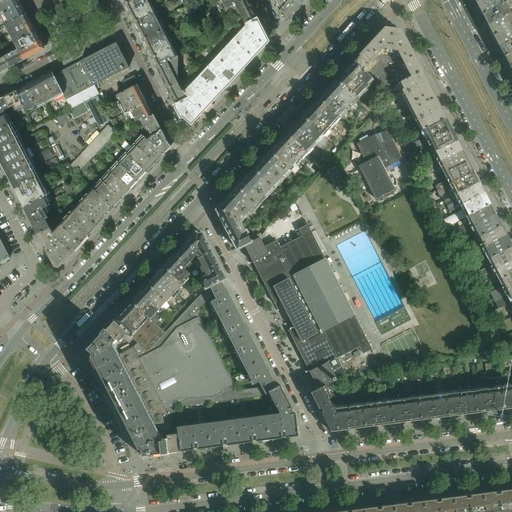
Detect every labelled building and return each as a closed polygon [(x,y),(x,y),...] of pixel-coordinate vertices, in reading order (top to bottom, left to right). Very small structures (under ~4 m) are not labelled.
[(19,0),(7,0),(0,4),(0,14),(21,4),(19,0)] [(147,0),(132,0),(123,5),(128,14),(149,3),(147,0)] [(185,0),(184,1),(190,12),(194,9),(189,0),(185,0)] [(219,0),(218,0),(223,9),(227,7),(241,0),(219,0)] [(245,0),(241,0),(227,7),(229,10),(239,14),(250,8),(245,0)] [(272,0),(278,10),(278,11),(288,0),(272,0)] [(298,0),(288,0),(278,11),(278,10),(277,12),(286,20),(302,3),(298,0)] [(483,0),(477,4),(483,15),(504,4),(502,0),(499,2),(498,0),(483,0)] [(489,26),(511,13),(511,9),(508,2),(504,4),(483,15),(489,26)] [(149,3),(128,14),(132,23),(154,12),(149,3)] [(21,4),(0,14),(0,17),(4,24),(26,13),(21,4)] [(256,19),(250,8),(239,14),(244,24),(246,24),(256,19)] [(154,12),(132,23),(137,31),(158,20),(154,12)] [(26,13),(4,24),(8,33),(31,21),(26,13)] [(494,36),(511,27),(511,13),(489,26),(494,36)] [(267,41),(256,19),(246,24),(244,24),(231,38),(252,58),(267,41)] [(158,20),(137,31),(141,40),(163,29),(158,20)] [(31,21),(8,33),(13,42),(35,30),(31,21)] [(500,47),(511,40),(511,27),(494,36),(500,47)] [(163,29),(141,40),(146,49),(167,38),(163,29)] [(401,31),(394,30),(386,29),(371,46),(382,56),(398,59),(395,87),(399,84),(405,95),(403,96),(408,106),(433,94),(401,31)] [(18,51),(40,40),(35,30),(13,42),(16,49),(17,49),(18,51)] [(167,38),(146,49),(151,58),(172,47),(167,38)] [(252,58),(231,38),(214,56),(235,75),(252,58)] [(42,50),(43,46),(40,40),(18,51),(23,60),(42,50)] [(511,40),(500,47),(505,57),(511,53),(511,40)] [(80,61),(82,64),(68,71),(66,68),(53,75),(52,75),(62,95),(65,100),(129,67),(116,42),(80,61)] [(371,46),(356,63),(373,79),(378,84),(395,87),(398,59),(382,56),(371,46)] [(172,47),(151,58),(155,67),(176,56),(172,47)] [(23,60),(18,51),(17,49),(16,49),(3,56),(9,67),(23,60)] [(0,71),(9,67),(3,56),(0,57),(0,71)] [(176,56),(155,67),(160,76),(176,68),(176,56)] [(235,75),(214,56),(198,73),(219,92),(235,75)] [(356,63),(347,72),(366,89),(369,85),(368,84),(373,79),(356,63)] [(176,68),(160,76),(166,88),(176,83),(176,68)] [(52,72),(42,77),(53,99),(62,95),(52,75),(53,75),(52,72)] [(347,72),(339,80),(360,100),(368,91),(366,89),(347,72)] [(219,92),(198,73),(182,90),(183,91),(203,110),(219,92)] [(123,80),(127,89),(137,84),(133,75),(123,80)] [(42,77),(33,82),(45,104),(53,99),(42,77)] [(360,100),(339,80),(329,91),(350,110),(360,100)] [(33,82),(24,86),(35,108),(45,104),(33,82)] [(183,91),(182,90),(180,91),(176,83),(166,88),(181,116),(189,124),(203,110),(183,91)] [(137,84),(127,89),(114,96),(119,105),(142,92),(137,84)] [(15,91),(23,106),(26,113),(35,108),(24,86),(15,91)] [(23,106),(15,91),(2,97),(8,108),(12,106),(14,111),(23,106)] [(329,91),(321,100),(341,119),(350,110),(329,91)] [(127,112),(146,102),(142,92),(119,105),(120,108),(110,113),(113,119),(123,114),(127,112)] [(433,94),(408,106),(411,111),(436,98),(433,94)] [(106,114),(96,95),(87,100),(96,119),(97,119),(99,122),(96,123),(99,128),(101,127),(107,124),(108,123),(104,115),(106,114)] [(436,98),(411,111),(416,122),(441,108),(436,98)] [(321,100),(313,109),(333,128),(341,119),(321,100)] [(84,102),(52,119),(54,124),(86,107),(84,102)] [(153,114),(148,104),(146,102),(127,112),(131,119),(134,117),(136,120),(140,118),(141,120),(153,114)] [(441,108),(416,122),(422,132),(423,132),(424,131),(447,119),(441,108)] [(313,109),(304,118),(325,137),(333,128),(313,109)] [(168,143),(157,123),(153,114),(141,120),(142,122),(139,124),(142,132),(146,130),(147,133),(144,137),(163,155),(171,146),(168,143)] [(0,128),(10,123),(6,115),(0,117),(0,128)] [(304,118),(296,126),(317,146),(325,137),(304,118)] [(416,149),(452,130),(447,119),(424,131),(423,132),(426,137),(421,140),(413,144),(416,149)] [(16,136),(10,123),(0,128),(0,150),(19,141),(16,136)] [(78,173),(101,148),(116,132),(115,131),(107,124),(70,164),(77,171),(78,173)] [(296,126),(288,135),(309,155),(317,146),(296,126)] [(403,160),(392,139),(397,137),(394,128),(381,133),(376,135),(376,134),(357,144),(367,162),(360,166),(377,199),(385,195),(386,198),(395,193),(394,191),(396,190),(385,169),(403,160)] [(434,153),(458,141),(452,130),(416,149),(418,153),(429,148),(428,147),(430,146),(434,153)] [(49,138),(60,161),(65,158),(53,135),(49,138)] [(288,135),(280,144),(300,163),(309,155),(288,135)] [(163,155),(144,137),(143,136),(135,145),(155,163),(163,155)] [(28,159),(24,150),(19,141),(0,150),(0,160),(5,171),(28,159)] [(427,170),(463,152),(458,141),(434,153),(437,160),(435,161),(435,160),(425,165),(427,170)] [(280,144),(272,153),(292,172),(300,163),(280,144)] [(155,163),(135,145),(126,154),(146,173),(155,163)] [(445,174),(469,162),(463,152),(427,170),(429,175),(440,170),(439,169),(441,168),(445,174)] [(272,153),(263,162),(284,181),(292,172),(272,153)] [(146,173),(126,154),(118,163),(138,182),(146,173)] [(37,177),(33,168),(28,159),(5,171),(14,189),(37,177)] [(77,171),(70,164),(66,161),(61,166),(70,179),(77,171)] [(263,162),(255,171),(276,190),(284,181),(263,162)] [(438,191),(474,173),(469,162),(445,174),(448,181),(446,182),(435,187),(438,191)] [(138,182),(118,163),(109,172),(129,190),(138,182)] [(255,171),(247,179),(268,198),(276,190),(255,171)] [(129,190),(109,172),(101,181),(121,199),(129,190)] [(452,198),(480,184),(474,173),(438,191),(440,196),(449,192),(452,198)] [(47,195),(42,186),(37,177),(14,189),(23,206),(24,206),(45,195),(47,195)] [(247,179),(239,188),(260,207),(268,198),(247,179)] [(121,199),(101,181),(93,190),(113,208),(121,199)] [(453,211),(462,207),(485,195),(480,184),(452,198),(437,205),(442,216),(453,211)] [(113,208),(93,190),(91,188),(74,206),(96,226),(113,208)] [(239,188),(231,197),(250,214),(252,216),(260,207),(239,188)] [(45,195),(24,206),(23,206),(37,233),(49,226),(44,218),(47,217),(46,213),(47,212),(45,206),(47,205),(46,203),(48,202),(45,195)] [(467,217),(491,205),(485,195),(462,207),(464,211),(444,220),(447,225),(448,227),(453,224),(467,217)] [(231,197),(223,206),(240,222),(245,217),(246,218),(250,214),(231,197)] [(461,235),(497,217),(491,205),(467,217),(470,224),(468,225),(467,224),(458,229),(461,235)] [(96,226),(74,206),(66,215),(88,235),(96,226)] [(240,222),(223,206),(218,211),(229,233),(244,226),(243,224),(240,222)] [(274,219),(280,212),(277,209),(271,216),(274,219)] [(88,235),(66,215),(58,223),(60,224),(80,243),(88,235)] [(478,239),(502,227),(497,217),(461,235),(463,239),(472,234),(472,233),(474,232),(478,239)] [(266,223),(263,226),(266,229),(273,221),(269,218),(265,222),(266,223)] [(58,267),(80,243),(60,224),(54,230),(52,232),(49,226),(37,233),(54,266),(58,267)] [(252,242),(248,234),(246,229),(244,226),(229,233),(235,244),(235,247),(237,248),(238,250),(245,246),(246,247),(261,239),(260,238),(252,242)] [(356,315),(348,301),(327,259),(325,259),(323,254),(315,239),(308,226),(300,230),(303,237),(281,248),(277,241),(265,248),(261,239),(246,247),(319,390),(326,386),(346,375),(342,367),(348,364),(343,355),(360,347),(364,354),(365,353),(372,349),(354,316),(356,315)] [(467,258),(472,255),(508,238),(502,227),(478,239),(481,245),(479,246),(478,245),(478,246),(475,241),(462,248),(467,258)] [(199,233),(198,234),(197,233),(188,243),(193,247),(197,255),(197,256),(198,259),(212,251),(203,234),(202,234),(202,233),(199,233)] [(0,261),(10,257),(0,237),(0,261)] [(489,261),(511,248),(511,246),(508,238),(472,255),(474,260),(483,255),(483,254),(485,253),(489,261)] [(197,256),(197,255),(193,247),(188,243),(165,268),(183,285),(189,278),(187,277),(190,273),(185,269),(197,256)] [(482,277),(511,261),(511,248),(489,261),(492,267),(490,268),(489,267),(480,271),(482,277)] [(226,279),(220,268),(212,251),(198,259),(202,267),(200,268),(204,276),(202,277),(204,281),(202,282),(206,289),(222,281),(226,279)] [(499,282),(511,275),(511,261),(482,277),(485,281),(494,276),(494,275),(496,274),(499,282)] [(167,302),(183,285),(165,268),(149,286),(167,302)] [(493,298),(511,288),(511,275),(499,282),(503,288),(501,289),(500,288),(491,293),(493,298)] [(237,390),(197,312),(215,293),(217,299),(212,302),(219,317),(236,309),(222,281),(206,289),(179,317),(177,315),(173,319),(176,321),(172,325),(169,323),(162,330),(165,333),(147,352),(137,343),(134,347),(140,358),(170,416),(176,413),(175,407),(263,395),(271,391),(277,388),(262,360),(245,368),(254,384),(260,381),(263,387),(237,390)] [(150,320),(167,302),(149,286),(132,303),(150,320)] [(511,301),(511,288),(493,298),(496,303),(497,302),(497,303),(495,304),(497,309),(511,301)] [(162,330),(150,320),(132,303),(115,322),(128,334),(137,343),(147,352),(165,333),(162,330)] [(236,309),(219,317),(227,332),(243,323),(236,309)] [(140,358),(134,347),(119,354),(115,347),(117,346),(128,334),(115,322),(88,351),(94,356),(92,358),(100,374),(111,394),(116,405),(119,410),(122,415),(140,450),(142,450),(143,457),(178,452),(176,434),(164,436),(161,437),(157,429),(172,421),(170,416),(140,358)] [(243,323),(227,332),(232,343),(249,335),(243,323)] [(249,335),(232,343),(238,353),(254,345),(249,335)] [(254,345),(238,353),(245,368),(262,360),(254,345)] [(511,383),(508,384),(501,385),(504,410),(511,409),(511,383)] [(504,410),(501,385),(487,387),(490,412),(504,410)] [(298,426),(296,414),(295,414),(292,408),(281,386),(277,388),(271,391),(274,398),(272,399),(276,407),(277,407),(280,412),(280,414),(272,415),(272,418),(267,419),(269,440),(299,437),(298,426)] [(312,393),(321,410),(330,405),(329,403),(332,401),(330,398),(332,397),(326,386),(319,390),(312,393)] [(487,387),(473,389),(476,414),(490,412),(487,387)] [(473,389),(464,390),(459,391),(462,415),(476,414),(473,389)] [(459,391),(446,392),(449,417),(462,415),(459,391)] [(446,392),(437,394),(432,394),(435,419),(449,417),(446,392)] [(432,394),(418,396),(421,421),(435,419),(432,394)] [(418,396),(410,397),(405,398),(407,423),(421,421),(418,396)] [(405,398),(390,400),(393,424),(407,423),(405,398)] [(390,400),(382,401),(377,401),(380,426),(393,424),(390,400)] [(330,405),(321,410),(332,432),(338,431),(335,407),(333,407),(333,404),(332,401),(329,403),(330,405)] [(377,401),(362,403),(366,428),(380,426),(377,401)] [(362,403),(353,404),(348,405),(352,430),(366,428),(362,403)] [(348,405),(335,407),(338,431),(352,430),(348,405)] [(269,440),(267,419),(262,419),(261,416),(242,419),(242,422),(237,423),(240,444),(269,440)] [(240,444),(237,423),(232,423),(232,420),(212,423),(213,426),(208,427),(210,448),(240,444)] [(210,448),(208,427),(203,427),(202,425),(183,427),(184,430),(178,431),(179,434),(176,434),(178,452),(210,448)] [(511,511),(511,489),(498,492),(500,511),(511,511)] [(500,511),(498,492),(484,494),(485,511),(500,511)] [(485,511),(484,494),(469,495),(471,511),(485,511)] [(471,511),(469,495),(455,497),(456,511),(471,511)] [(456,511),(455,497),(439,499),(440,511),(456,511)] [(440,511),(439,499),(425,501),(425,511),(440,511)] [(425,511),(425,501),(410,503),(410,511),(425,511)] [(410,511),(410,503),(396,505),(396,511),(410,511)]
